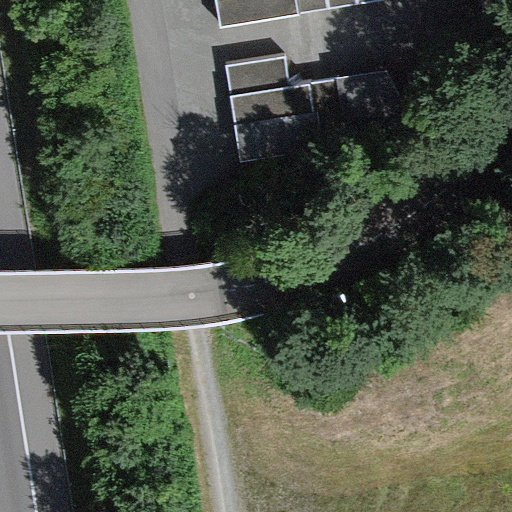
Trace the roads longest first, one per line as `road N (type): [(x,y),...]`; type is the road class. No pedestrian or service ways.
road 1 (residential): [(511,133),(402,240),(282,294),(176,310),(0,314)]
road 2 (track): [(153,0),(232,511)]
